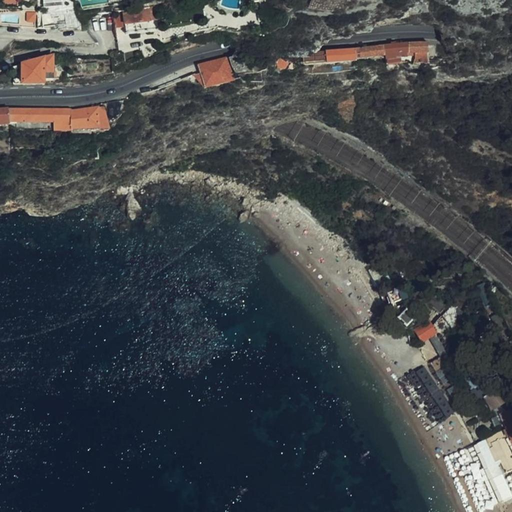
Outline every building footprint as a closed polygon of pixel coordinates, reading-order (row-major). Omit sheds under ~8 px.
[(158,6),(126,10),(128,26),(129,34),(162,30),(158,6)] [(126,10),(116,11),(118,27),(128,26),(126,10)] [(20,28),(38,29),(37,14),(19,15),(20,28)] [(408,44),(408,56),(415,56),(415,61),(413,66),(429,66),(429,63),(438,63),(437,47),(429,47),(428,43),(418,44),(408,44)] [(403,59),(408,59),(408,56),(408,44),(402,45),(384,47),(385,57),(403,56),(403,59)] [(356,61),(385,57),(384,47),(355,50),(356,61)] [(310,65),(356,63),(356,61),(355,50),(330,52),(314,53),(309,56),(310,65)] [(16,85),(47,85),(48,73),(56,73),(57,56),(55,56),(34,62),(16,69),(16,85)] [(205,90),(233,83),(226,59),(200,66),(202,75),(190,78),(191,83),(198,81),(205,90)] [(0,126),(12,126),(12,123),(11,111),(0,111),(0,126)] [(74,113),(74,111),(21,111),(11,111),(12,123),(13,123),(57,124),(57,130),(57,133),(74,133),(75,130),(103,129),(102,111),(74,113)] [(106,111),(102,111),(103,129),(110,128),(106,111)] [(57,124),(13,123),(19,132),(55,132),(55,130),(57,130),(57,124)] [(381,269),(385,286),(404,282),(401,265),(381,269)] [(390,303),(407,299),(406,297),(403,288),(388,292),(390,303)] [(446,290),(444,289),(429,303),(439,315),(455,301),(446,290)] [(419,291),(408,296),(412,306),(417,304),(424,311),(427,308),(421,303),(424,302),(419,291)] [(404,310),(397,318),(405,326),(412,318),(404,310)] [(438,335),(434,328),(430,323),(415,333),(422,344),(430,339),(438,335)] [(409,332),(383,338),(386,351),(411,346),(409,332)] [(450,355),(447,350),(438,335),(430,339),(439,356),(429,363),(434,372),(453,360),(450,355)] [(467,345),(460,349),(481,384),(488,380),(467,345)] [(460,349),(450,355),(453,360),(462,375),(470,390),(481,384),(460,349)] [(489,394),(495,391),(493,386),(486,390),(489,394)] [(482,398),(489,394),(486,390),(473,397),(476,402),(482,398)] [(501,402),(495,391),(489,394),(482,398),(485,404),(487,402),(493,411),(500,407),(498,403),(501,402)] [(476,402),(479,407),(485,404),(482,398),(476,402)] [(509,440),(511,438),(511,410),(500,415),(506,429),(499,432),(509,440)] [(511,446),(509,440),(499,432),(494,435),(496,440),(489,444),(491,448),(489,451),(487,455),(490,464),(499,460),(506,475),(511,471),(511,446)]
